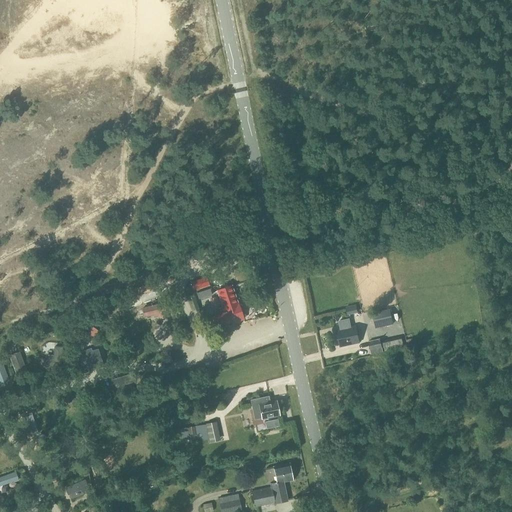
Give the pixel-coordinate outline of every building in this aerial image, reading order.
[(206,277),(191,283),(193,291),(209,285),(206,277)] [(231,286),(217,291),(220,298),(210,301),(214,314),(215,317),(211,319),(213,327),(218,325),(218,326),(232,321),(233,322),(243,319),(238,303),(237,304),(231,286)] [(142,308),(144,317),(153,315),(154,317),(173,313),(171,304),(164,306),(164,303),(142,308)] [(373,315),(376,328),(393,324),(390,311),(373,315)] [(341,347),(359,343),(356,326),(337,330),(341,347)] [(39,341),(44,346),(50,342),(46,336),(39,341)] [(382,342),(385,351),(403,347),(401,337),(382,342)] [(383,352),(382,348),(380,339),(369,342),(370,350),(371,350),(372,354),(383,352)] [(40,358),(40,366),(60,368),(62,347),(54,347),(53,355),(46,355),(45,359),(40,358)] [(81,354),(75,356),(81,374),(103,367),(98,349),(92,351),(91,348),(80,352),(81,354)] [(9,355),(16,375),(26,372),(19,352),(9,355)] [(1,361),(0,361),(0,386),(9,383),(1,361)] [(129,374),(110,380),(113,388),(132,382),(129,374)] [(250,400),(253,413),(254,420),(262,418),(262,419),(279,416),(276,401),(270,403),(268,397),(250,400)] [(30,435),(37,433),(31,413),(24,416),(28,428),(25,428),(27,433),(30,432),(30,435)] [(206,424),(210,443),(220,441),(217,422),(206,424)] [(209,440),(206,424),(194,426),(196,435),(200,434),(202,441),(209,440)] [(257,435),(272,435),(271,427),(257,428),(257,435)] [(69,453),(48,454),(49,462),(59,462),(59,465),(63,465),(63,467),(70,467),(69,453)] [(271,487),(251,491),(255,507),(275,503),(287,501),(283,482),(292,480),(289,464),(273,467),(277,483),(271,484),(271,487)] [(0,477),(0,486),(17,481),(15,472),(0,477)] [(85,479),(64,488),(67,495),(80,490),(81,492),(85,491),(84,488),(88,486),(85,479)] [(238,496),(218,499),(220,511),(234,511),(241,510),(238,496)] [(203,505),(204,511),(211,511),(213,511),(211,503),(203,505)]
